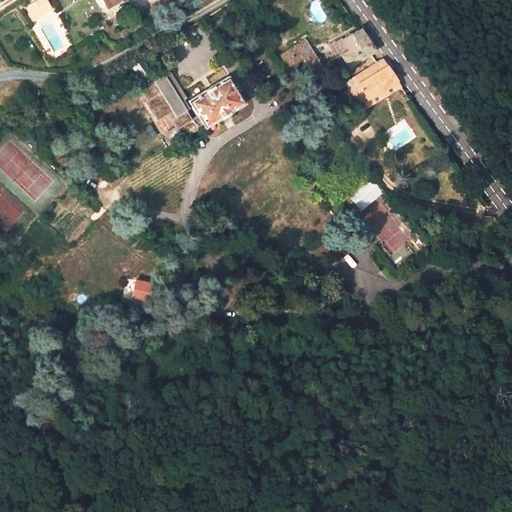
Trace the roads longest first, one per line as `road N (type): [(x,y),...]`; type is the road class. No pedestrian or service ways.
road 1 (tertiary): [(511,214),(353,0)]
road 2 (track): [(511,455),(474,451),(446,460),(348,511)]
